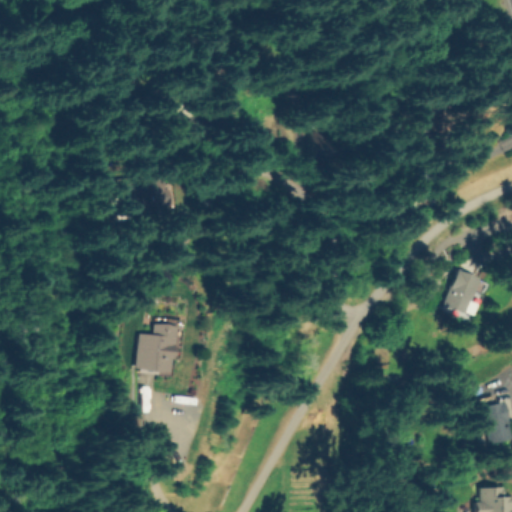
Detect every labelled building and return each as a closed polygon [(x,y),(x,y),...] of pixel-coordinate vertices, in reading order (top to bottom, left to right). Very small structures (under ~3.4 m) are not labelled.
[(169,91),(169,103),(162,103),(162,119),(134,118),(134,91),(169,91)] [(421,107),(421,131),(383,131),(383,107),(421,107)] [(331,128),(330,162),(304,162),(304,128),(331,128)] [(156,172),(158,188),(164,188),(165,202),(158,202),(159,215),(135,218),(133,203),(141,202),(140,195),(116,198),(114,177),(156,172)] [(415,195),(403,205),(395,195),(408,185),(415,195)] [(481,281),(476,292),(471,289),(466,301),(474,304),(466,321),(448,313),(450,309),(439,304),(455,269),(481,281)] [(180,321),(176,357),(171,357),(169,375),(136,371),(137,367),(133,367),(137,332),(150,334),(151,323),(158,323),(158,319),(180,321)] [(492,395),(493,402),(500,400),(509,439),(487,444),(483,424),(472,427),(468,408),(480,406),(478,398),(492,395)] [(499,487),(499,496),(510,495),(510,511),(472,511),(472,502),(477,501),(476,488),(499,487)]
